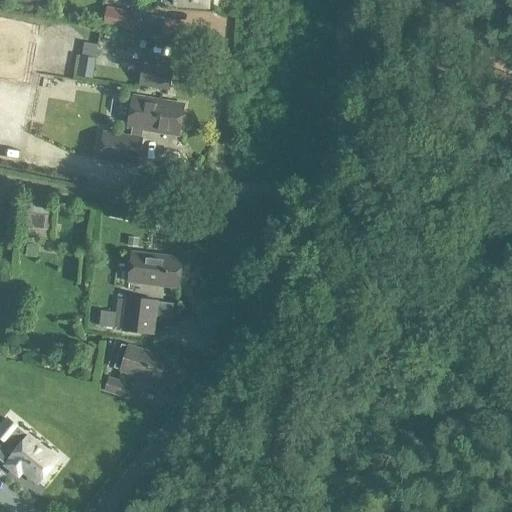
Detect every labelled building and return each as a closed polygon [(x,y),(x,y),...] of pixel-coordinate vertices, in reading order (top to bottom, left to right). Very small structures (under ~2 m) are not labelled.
[(138,12),(107,6),(103,22),(135,29),(138,12)] [(140,32),(140,48),(162,49),(162,33),(140,32)] [(95,60),(83,58),(79,77),(92,80),(95,60)] [(128,70),(142,73),(140,84),(169,89),(172,69),(130,62),(128,70)] [(129,128),(131,128),(129,137),(102,133),(98,158),(137,164),(141,139),(140,138),(141,129),(179,135),(183,105),(134,97),(129,128)] [(49,202),(25,199),(24,211),(25,214),(24,225),(44,228),(46,215),(47,215),(49,202)] [(182,259),(132,254),(129,281),(179,287),(182,259)] [(122,330),(152,334),(157,303),(127,298),(122,330)] [(113,368),(157,382),(165,357),(121,343),(113,368)] [(89,377),(93,364),(74,359),(70,372),(89,377)] [(134,384),(108,376),(104,390),(129,398),(134,384)] [(0,427),(0,437),(18,452),(6,466),(18,476),(22,470),(37,483),(56,460),(7,419),(0,427)]
